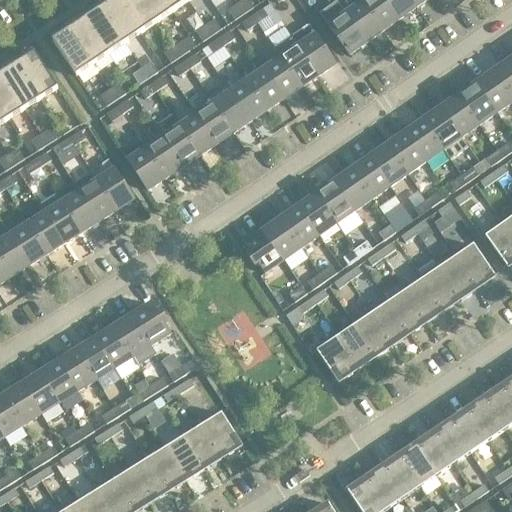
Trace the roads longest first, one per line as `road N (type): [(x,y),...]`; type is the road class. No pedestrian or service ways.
road 1 (residential): [(0,352),(511,12)]
road 2 (residential): [(243,511),(511,343)]
